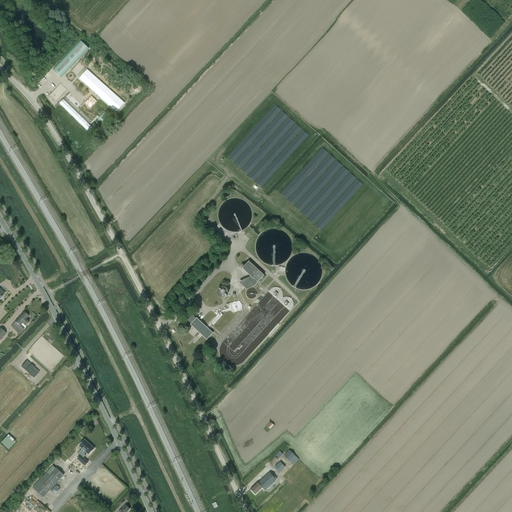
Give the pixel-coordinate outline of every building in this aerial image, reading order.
[(56,68),(65,76),(88,50),(79,42),(56,68)] [(97,77),(99,74),(101,76),(105,71),(99,66),(93,74),(97,77)] [(79,79),(116,112),(124,103),(87,70),(79,79)] [(251,277),(239,282),(247,290),(255,286),(257,284),(252,280),(253,279),(259,284),(266,277),(249,261),(242,268),(251,277)] [(217,291),(217,292),(217,293),(218,294),(218,295),(219,296),(219,297),(220,297),(221,298),(222,298),(223,298),(225,298),(227,297),(226,296),(227,295),(228,295),(228,294),(228,293),(228,292),(228,291),(228,290),(228,289),(227,289),(226,288),(225,287),(224,287),(222,287),(221,287),(220,287),(219,288),(218,289),(218,290),(217,291)] [(231,303),(234,312),(243,309),(240,300),(231,303)] [(24,312),(13,324),(22,332),(24,330),(22,328),(20,326),(22,324),(25,326),(29,321),(26,319),(28,317),(24,312)] [(192,315),(187,321),(191,324),(191,325),(207,340),(213,333),(197,318),(196,319),(192,315)] [(27,361),(21,367),(34,378),(39,372),(27,361)] [(8,434),(1,443),(8,450),(16,441),(8,434)] [(89,455),(94,449),(84,440),(79,446),(83,449),(79,454),(81,456),(78,459),(85,466),(89,462),(84,458),(86,456),(85,454),(86,452),(89,455)] [(292,447),(284,456),(293,465),(293,466),(292,465),(286,471),(293,478),(299,472),(298,471),(305,463),(307,461),(292,447)] [(280,451),(270,463),(273,465),(283,454),(280,451)] [(280,462),(274,468),(280,473),(285,467),(280,462)] [(56,468),(36,491),(43,498),(64,475),(56,468)] [(258,482),(251,489),(255,494),(262,487),(265,490),(276,480),(270,473),(259,483),(258,482)]
